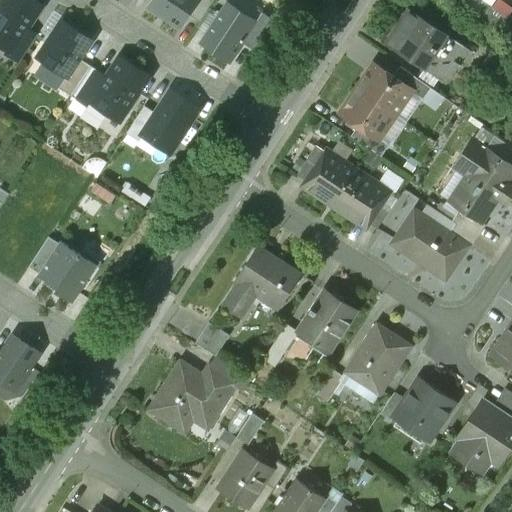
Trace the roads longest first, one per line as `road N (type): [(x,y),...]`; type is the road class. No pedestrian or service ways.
road 1 (residential): [(244,182),(458,329),(511,251)]
road 2 (residential): [(83,0),(277,127)]
road 3 (tertiary): [(244,182),(119,365)]
road 4 (tertiary): [(359,0),(277,127)]
road 5 (residential): [(119,365),(0,290)]
road 6 (residential): [(65,436),(177,511)]
